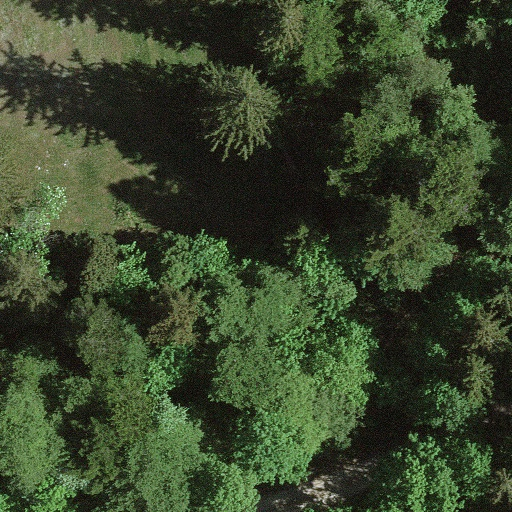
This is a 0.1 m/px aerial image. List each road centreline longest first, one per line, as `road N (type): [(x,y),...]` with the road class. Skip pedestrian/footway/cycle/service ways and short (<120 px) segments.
road 1 (track): [(319,511),(511,291)]
road 2 (track): [(363,511),(511,450)]
